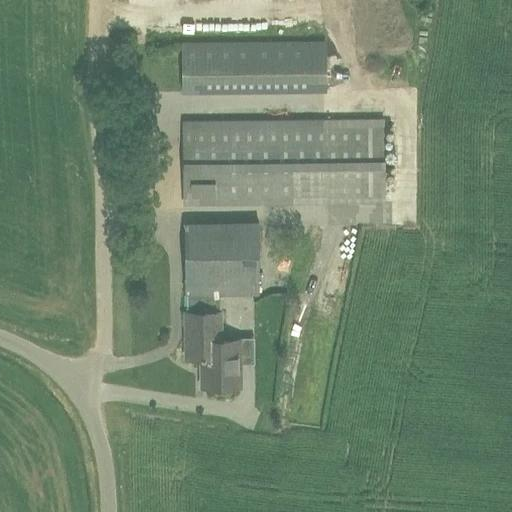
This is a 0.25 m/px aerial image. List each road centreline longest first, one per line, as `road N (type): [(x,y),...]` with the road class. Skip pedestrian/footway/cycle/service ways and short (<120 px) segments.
road 1 (residential): [(103,194),(102,355),(81,382)]
road 2 (track): [(96,0),(103,194)]
road 3 (unclassified): [(110,511),(109,476),(81,382)]
